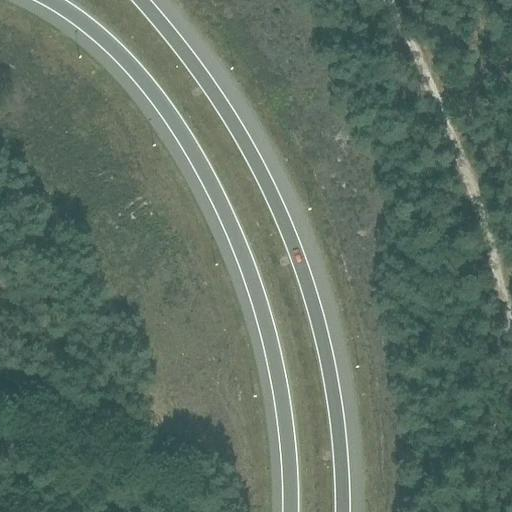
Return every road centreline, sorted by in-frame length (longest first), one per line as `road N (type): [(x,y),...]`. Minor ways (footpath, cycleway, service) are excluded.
road 1 (motorway): [(49,0),(137,73),(183,136),(229,223),(270,342),(289,511)]
road 2 (motorway): [(341,511),(329,373),(294,248),(245,144),(140,0)]
road 3 (track): [(375,0),(443,124),(472,207),(511,384)]
